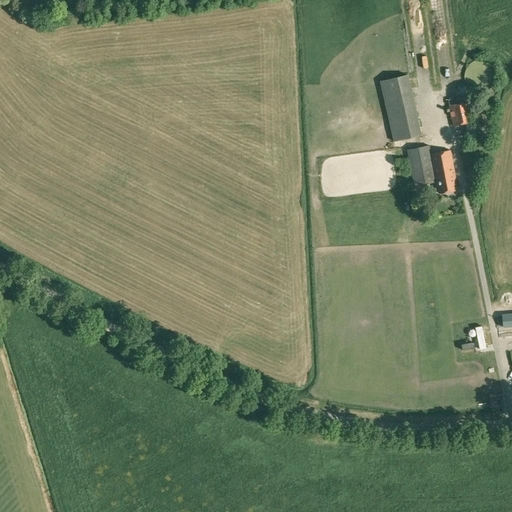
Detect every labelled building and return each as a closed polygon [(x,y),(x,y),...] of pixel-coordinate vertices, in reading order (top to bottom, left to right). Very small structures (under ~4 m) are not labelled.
[(499,74),(499,73),(498,70),(497,67),(496,64),(494,62),(491,60),(489,59),(486,58),(483,58),(480,59),(477,60),(474,61),(472,63),(471,66),(469,69),(469,71),(469,74),(469,77),(470,80),(472,83),(474,85),(476,86),(479,88),(482,88),(484,88),(488,88),(490,87),(493,85),(495,84),(496,82),(497,79),(498,76),(499,74)] [(380,80),(394,142),(421,135),(407,75),(380,80)] [(449,105),(453,125),(465,123),(467,130),(476,128),(470,101),(449,105)] [(430,145),(408,150),(415,185),(437,181),(431,154),(430,145)] [(431,154),(437,181),(440,193),(457,190),(455,177),(456,177),(451,150),(431,154)] [(511,326),(511,313),(502,314),(503,328),(511,326)] [(486,348),(482,326),(475,327),(479,349),(486,348)] [(473,342),(461,344),(462,350),(474,348),(473,342)]
